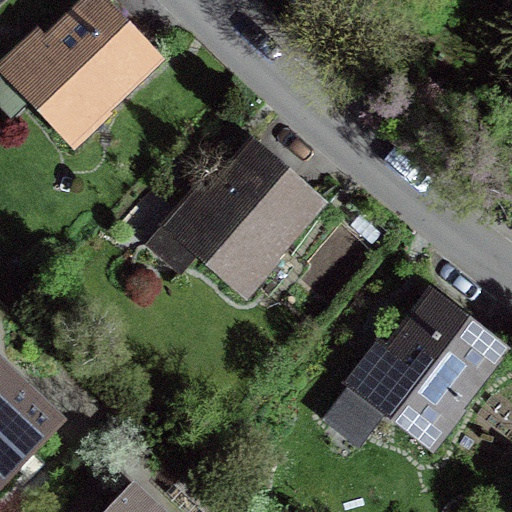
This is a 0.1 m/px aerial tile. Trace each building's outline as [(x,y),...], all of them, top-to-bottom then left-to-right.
[(40,36),(3,71),(73,144),(107,112),(104,108),(157,58),(101,0),(97,0),(49,45),(40,36)] [(201,190),(168,228),(244,294),(274,259),(271,256),(320,200),(257,146),(211,198),(201,190)] [(511,155),(490,183),(511,201),(511,155)] [(382,343),(350,384),(431,446),(460,409),(456,406),(501,348),(434,297),(392,351),(382,343)] [(0,370),(0,483),(57,424),(0,370)] [(159,511),(130,484),(103,511),(159,511)]
